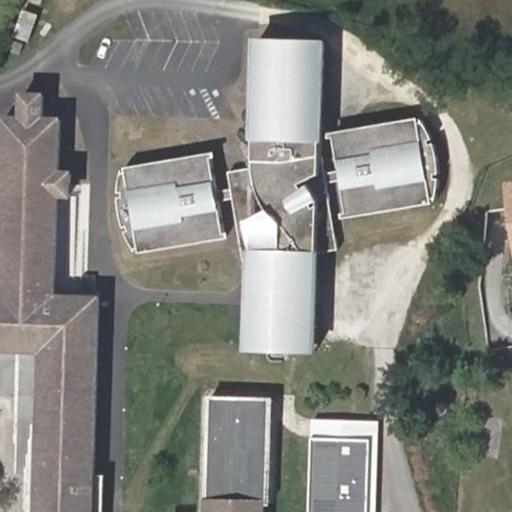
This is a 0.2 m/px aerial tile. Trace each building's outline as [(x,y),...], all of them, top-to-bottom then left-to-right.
[(25,12),(15,37),(23,39),(26,41),(36,16),(25,12)] [(23,39),(15,37),(9,52),(16,55),(23,39)] [(229,171),(232,189),(234,200),(246,267),(253,267),(250,350),(316,353),(320,255),(340,251),(328,184),(326,173),(323,158),(327,42),(259,40),(255,166),(229,171)] [(262,511),(263,503),(269,502),(271,400),(211,399),(207,511),(92,511),(98,300),(55,298),(59,120),(43,120),(43,98),(24,97),(23,119),(6,119),(0,296),(0,295),(0,348),(42,351),(37,511),(262,511)] [(335,134),(341,170),(344,181),(350,220),(435,205),(437,203),(439,198),(441,193),(443,186),(444,180),(445,174),(445,167),(444,161),(442,153),(440,145),(435,136),(428,127),(421,118),(335,134)] [(219,203),(217,192),(210,155),(128,169),(126,173),(124,180),(121,187),(119,195),(119,204),(119,213),(120,219),(123,228),(127,239),(133,248),(138,254),(225,239),(219,203)] [(326,173),(328,184),(344,181),(341,170),(326,173)] [(232,189),(217,192),(219,203),(234,200),(232,189)] [(363,511),(364,443),(310,442),(309,511),(363,511)]
